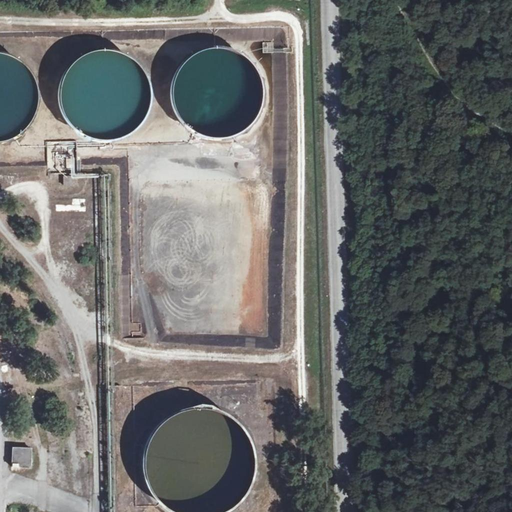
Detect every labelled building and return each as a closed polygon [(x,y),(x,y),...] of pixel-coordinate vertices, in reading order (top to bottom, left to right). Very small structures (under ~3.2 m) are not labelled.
[(147,112),(151,97),(150,82),(144,68),(133,56),(120,49),(105,46),(89,49),(76,56),(65,67),(59,81),(58,96),(61,111),(70,124),(82,134),(96,139),(111,139),(126,134),(138,125),(147,112)] [(260,108),(264,94),(263,79),(256,66),(247,56),(235,49),(222,47),(208,48),(196,54),(186,63),(178,76),(176,91),(178,105),(186,118),(197,128),(211,134),(226,134),(240,130),(252,121),(260,108)] [(34,119),(38,105),(38,90),(32,75),(22,63),(8,55),(0,53),(0,145),(13,141),(25,132),(34,119)] [(66,187),(67,197),(75,197),(76,187),(66,187)] [(281,347),(280,332),(224,333),(224,348),(281,347)] [(254,489),(260,471),(260,452),(253,434),(241,419),(225,408),(206,404),(187,406),(170,414),(156,427),(147,444),(144,463),(147,482),(157,498),(171,511),(172,511),(230,511),(242,504),(254,489)] [(35,457),(17,456),(17,477),(35,478),(35,457)]
